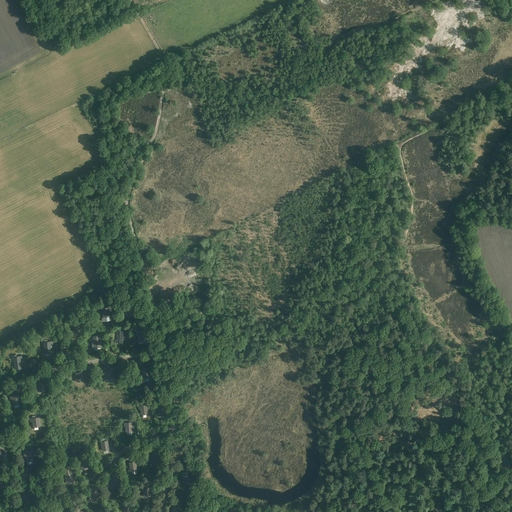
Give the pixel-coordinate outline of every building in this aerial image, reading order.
[(51,353),(51,350),(50,344),(53,344),(52,341),(44,342),(44,351),(44,354),(51,353)] [(105,379),(112,378),(111,369),(108,370),(107,366),(102,367),(103,370),(104,370),(105,379)] [(13,404),(20,403),(18,394),(12,396),(13,404)] [(159,462),(159,458),(157,449),(151,450),(152,459),(153,463),(159,462)] [(131,471),(137,470),(136,461),(129,462),(131,471)] [(67,483),(73,482),(71,473),(74,473),(73,468),(64,470),(65,474),(67,483)] [(23,503),(30,502),(28,493),(22,495),(23,503)] [(172,511),(181,511),(181,501),(175,502),(175,507),(172,507),(172,511)]
